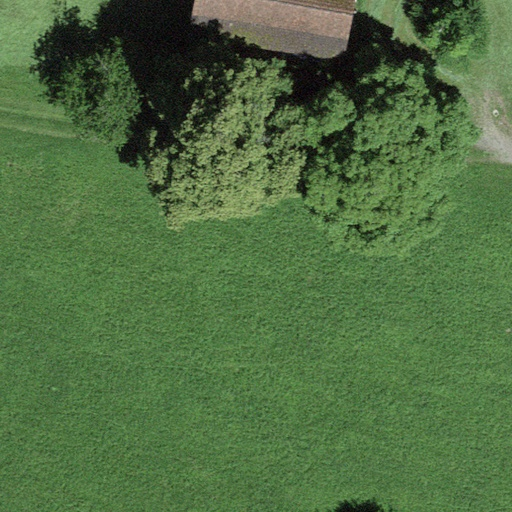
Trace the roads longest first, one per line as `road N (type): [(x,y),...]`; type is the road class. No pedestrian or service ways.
road 1 (track): [(475,143),(0,91)]
road 2 (track): [(475,143),(393,0)]
